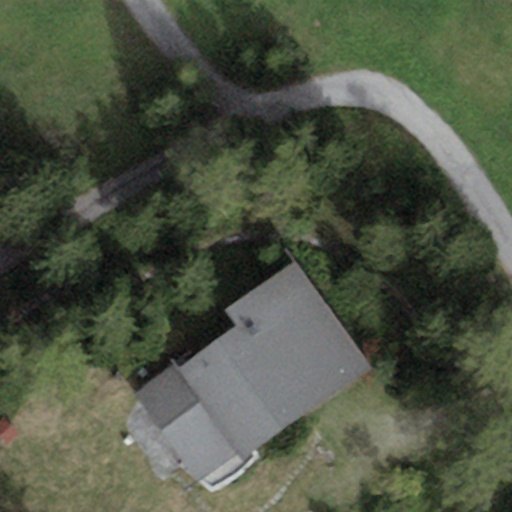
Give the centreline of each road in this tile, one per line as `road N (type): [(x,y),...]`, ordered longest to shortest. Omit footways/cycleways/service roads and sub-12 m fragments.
road 1 (residential): [(0,257),(236,123),(323,92),(375,95),(423,129),(511,252)]
road 2 (track): [(140,0),(236,123)]
